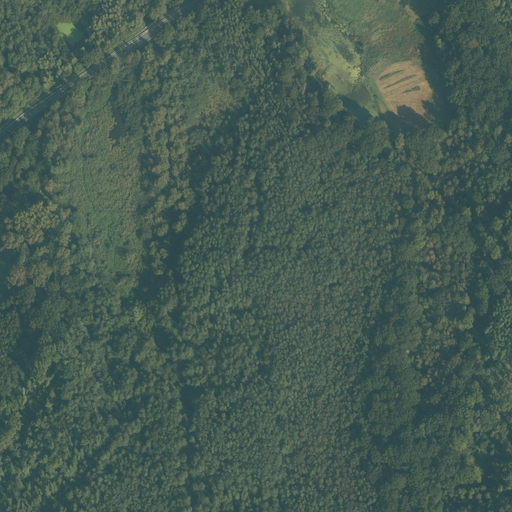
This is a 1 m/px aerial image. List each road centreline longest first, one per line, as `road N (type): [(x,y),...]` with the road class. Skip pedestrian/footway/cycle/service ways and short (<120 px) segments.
road 1 (track): [(271,0),(338,111),(387,145),(415,196),(412,435),(426,511)]
road 2 (tertiary): [(0,138),(203,0)]
road 3 (track): [(45,414),(0,211)]
